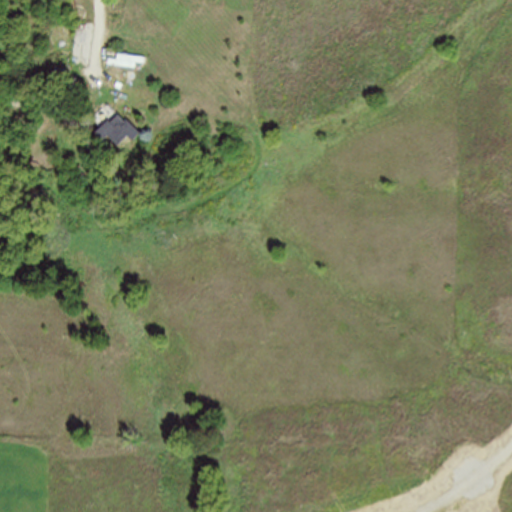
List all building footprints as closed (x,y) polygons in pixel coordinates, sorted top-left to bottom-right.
[(5,0),(6,15),(28,14),(27,0),(5,0)] [(31,0),(32,16),(41,16),(41,0),(31,0)] [(45,0),(45,17),(55,17),(54,0),(45,0)] [(68,0),(60,0),(60,16),(68,17),(68,0)] [(88,14),(88,0),(72,0),(73,14),(88,14)] [(75,68),(93,68),(93,23),(75,23),(75,68)] [(26,65),(46,64),(43,24),(24,25),(26,65)] [(54,66),(69,68),(72,25),(57,24),(54,66)] [(120,115),(112,123),(110,121),(97,133),(103,139),(108,134),(118,144),(127,135),(133,141),(141,133),(129,121),(127,123),(120,115)]
